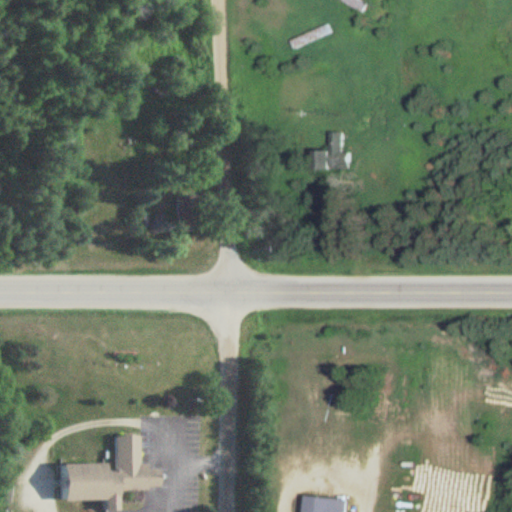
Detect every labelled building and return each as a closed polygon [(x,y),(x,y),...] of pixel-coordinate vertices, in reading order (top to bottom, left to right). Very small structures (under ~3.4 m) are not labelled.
[(293,40),(296,48),(333,32),(330,25),(293,40)] [(351,152),(345,152),(345,133),(332,133),(332,151),(318,151),(318,170),(351,170),(351,152)] [(175,230),(193,230),(193,196),(175,196),(175,230)] [(352,399),(339,397),(335,430),(347,432),(352,399)] [(60,465),(61,502),(103,501),(103,511),(118,511),(117,491),(159,490),(159,470),(146,470),(146,465),(138,465),(138,436),(113,436),(114,471),(105,471),(105,465),(60,465)] [(347,511),(349,500),(309,497),(307,511),(347,511)]
